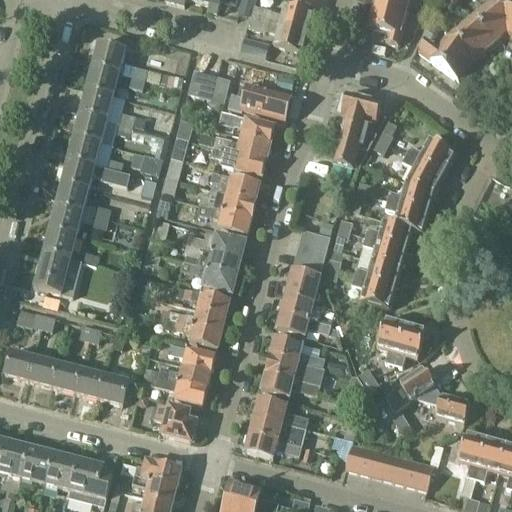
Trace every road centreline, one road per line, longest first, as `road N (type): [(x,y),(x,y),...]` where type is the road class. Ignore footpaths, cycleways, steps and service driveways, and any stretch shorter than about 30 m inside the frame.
road 1 (residential): [(211,464),(332,63)]
road 2 (residential): [(0,288),(75,2)]
road 3 (residential): [(511,395),(482,381),(465,350),(450,255),(456,218),(493,146)]
road 4 (residential): [(211,464),(0,408)]
road 5 (residential): [(394,511),(211,464)]
road 6 (residential): [(493,146),(404,79),(332,63)]
road 7 (residential): [(231,42),(75,2)]
